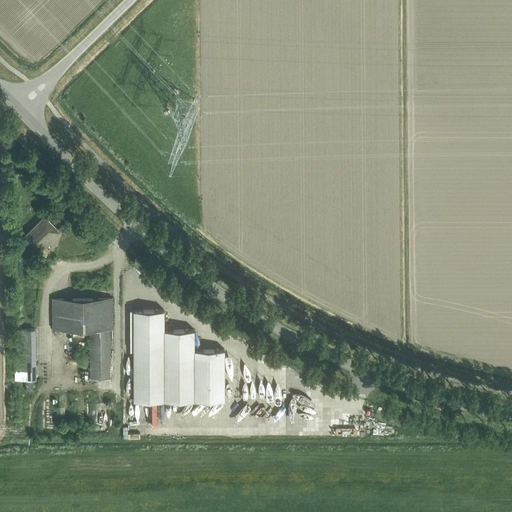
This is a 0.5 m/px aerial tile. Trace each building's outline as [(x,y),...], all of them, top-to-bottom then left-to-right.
[(40,250),(59,232),(49,222),(41,229),(37,224),(26,236),(40,250)] [(63,245),(58,250),(63,255),(68,250),(63,245)] [(29,278),(40,278),(40,261),(29,261),(29,278)] [(81,339),(89,339),(89,379),(110,379),(109,329),(112,329),(112,298),(52,299),(52,329),(81,329),(81,339)] [(133,310),(133,400),(224,400),(224,349),(194,349),(193,329),(163,330),(163,310),(133,310)] [(35,329),(14,329),(15,380),(35,380),(35,329)]
